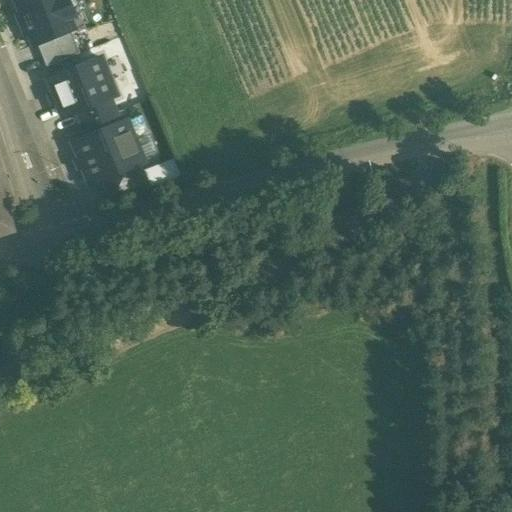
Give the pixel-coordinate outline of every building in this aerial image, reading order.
[(14,0),(20,16),(16,17),(24,37),(28,35),(33,47),(36,45),(69,32),(73,30),(68,18),(71,17),(64,0),(14,0)] [(69,32),(36,45),(46,68),(78,55),(69,32)] [(109,100),(115,97),(100,60),(46,81),(62,118),(75,113),(109,100)] [(109,100),(75,113),(81,128),(114,115),(109,100)] [(119,125),(114,115),(81,128),(85,139),(119,125)] [(143,163),(126,123),(119,125),(85,139),(71,145),(88,186),(102,180),(136,166),(143,163)] [(148,183),(176,176),(172,160),(144,168),(148,183)] [(136,166),(102,180),(112,202),(145,189),(136,166)] [(0,188),(0,237),(13,233),(0,188)]
